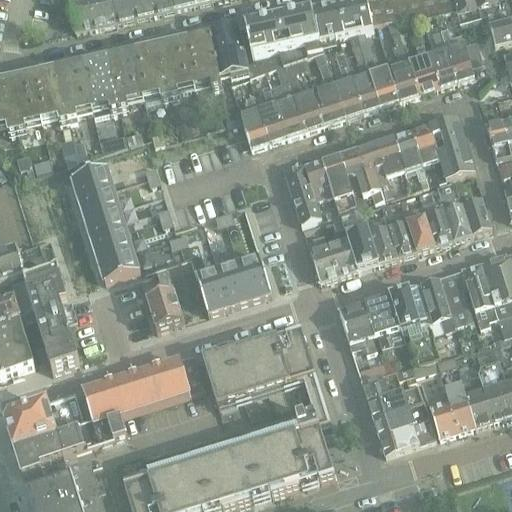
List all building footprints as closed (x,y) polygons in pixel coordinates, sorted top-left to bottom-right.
[(67,0),(77,38),(97,33),(89,0),(67,0)] [(89,0),(97,33),(99,33),(117,29),(110,0),(89,0)] [(110,0),(117,29),(135,25),(129,0),(110,0)] [(129,0),(135,25),(154,21),(156,20),(151,0),(129,0)] [(151,0),(156,20),(158,20),(177,15),(173,0),(151,0)] [(173,0),(177,15),(194,12),(191,0),(173,0)] [(191,0),(194,12),(213,7),(212,7),(214,6),(212,0),(191,0)] [(401,0),(393,2),(399,26),(411,23),(405,0),(401,0)] [(417,0),(405,0),(411,23),(422,21),(417,0)] [(440,20),(435,0),(417,0),(422,21),(423,24),(440,20)] [(452,0),(435,0),(440,20),(457,17),(452,0)] [(452,0),(457,17),(460,31),(460,32),(481,26),(474,0),(452,0)] [(511,7),(497,11),(493,0),(474,0),(481,26),(484,38),(491,36),(511,30),(511,7)] [(511,7),(511,5),(510,0),(493,0),(497,11),(511,7)] [(393,2),(380,5),(385,29),(399,26),(393,2)] [(367,4),(312,17),(319,48),(374,35),(373,31),(368,7),(367,4)] [(368,7),(373,31),(385,29),(380,5),(368,7)] [(319,48),(312,17),(272,26),(279,57),(306,51),(309,64),(322,59),(319,48)] [(279,57),(272,26),(246,32),(253,63),(279,57)] [(497,57),(511,53),(511,30),(491,36),(497,57)] [(463,43),(460,32),(460,31),(441,36),(458,90),(474,85),(463,43)] [(209,40),(210,45),(219,84),(231,82),(232,87),(249,83),(238,34),(209,40)] [(440,59),(431,62),(441,95),(458,90),(441,36),(433,39),(440,59)] [(403,71),(389,75),(400,108),(420,102),(410,68),(401,38),(392,40),(396,52),(394,53),(396,59),(399,58),(403,71)] [(219,84),(210,45),(198,48),(198,46),(192,47),(192,49),(190,50),(194,69),(184,71),(188,91),(211,86),(213,97),(222,96),(219,84)] [(163,56),(160,56),(171,107),(179,105),(177,93),(188,91),(184,71),(194,69),(190,50),(177,52),(177,51),(162,54),(163,56)] [(171,107),(160,56),(148,59),(147,57),(141,58),(141,60),(139,61),(143,81),(133,83),(138,102),(142,101),(145,113),(171,107)] [(346,89),(337,92),(347,125),(365,120),(354,86),(345,59),(337,62),(346,89)] [(326,60),(319,62),(321,68),(328,65),(326,60)] [(120,65),(108,68),(120,118),(129,116),(126,104),(138,102),(133,83),(143,81),(139,61),(126,64),(126,62),(120,63),(120,65)] [(431,62),(410,68),(420,102),(441,95),(431,62)] [(364,83),(354,86),(365,120),(382,114),(367,68),(367,67),(363,68),(365,71),(361,72),(364,83)] [(372,67),(367,68),(382,114),(400,108),(389,75),(376,79),(372,67)] [(120,118),(108,68),(97,70),(96,68),(90,70),(91,72),(88,72),(93,92),(82,94),(87,114),(94,112),(97,123),(120,118)] [(347,125),(337,92),(329,69),(321,72),(328,94),(317,98),(328,131),(347,125)] [(69,77),(58,79),(70,130),(78,128),(76,116),(87,114),(82,94),(93,92),(88,72),(75,75),(75,73),(69,75),(69,77)] [(70,130),(58,79),(46,82),(45,80),(40,81),(40,83),(38,84),(42,103),(32,105),(36,125),(58,120),(60,132),(70,130)] [(18,88),(7,90),(18,141),(27,139),(25,128),(36,125),(32,105),(42,103),(38,84),(25,87),(24,85),(18,86),(18,88)] [(18,141),(7,90),(0,91),(0,133),(8,132),(10,143),(18,141)] [(295,105),(306,139),(325,133),(313,99),(295,105)] [(236,106),(252,156),(271,150),(260,116),(258,109),(246,113),(245,109),(247,108),(245,103),(236,106)] [(306,139),(295,105),(278,110),(289,144),(306,139)] [(289,144),(278,110),(260,116),(271,150),(289,144)] [(240,120),(226,122),(228,133),(228,135),(243,132),(240,120)] [(475,177),(469,159),(458,123),(430,132),(447,186),(475,177)] [(511,125),(502,128),(511,162),(511,125)] [(497,168),(498,168),(511,164),(511,162),(502,128),(487,132),(497,168)] [(430,132),(413,138),(424,172),(434,169),(436,177),(435,177),(439,188),(447,186),(430,132)] [(424,172),(413,138),(396,143),(407,178),(409,181),(416,179),(415,175),(424,172)] [(407,178),(396,143),(359,155),(374,200),(377,209),(384,207),(380,193),(389,190),(387,184),(407,178)] [(359,155),(340,161),(351,196),(358,215),(368,212),(368,211),(366,203),(373,201),(374,200),(359,155)] [(335,205),(340,221),(358,215),(351,196),(340,161),(323,167),(335,205)] [(323,167),(305,173),(315,208),(329,203),(331,206),(335,205),(323,167)] [(321,225),(315,208),(305,173),(286,179),(302,232),(321,225)] [(108,174),(73,185),(80,207),(115,196),(108,174)] [(156,174),(146,177),(148,186),(159,182),(156,174)] [(159,182),(148,186),(151,194),(161,190),(159,182)] [(438,194),(430,197),(433,208),(423,211),(423,213),(436,253),(455,248),(445,217),(438,194)] [(483,205),(470,209),(468,201),(465,202),(462,194),(458,196),(463,211),(473,242),(492,236),(483,205)] [(115,196),(80,207),(86,227),(121,217),(115,196)] [(418,259),(408,229),(397,232),(390,210),(382,212),(386,224),(399,265),(418,259)] [(463,211),(445,217),(455,248),(473,242),(463,211)] [(405,219),(408,229),(418,259),(436,253),(423,213),(405,219)] [(169,215),(158,219),(161,227),(172,223),(169,215)] [(121,217),(86,227),(93,248),(128,237),(121,217)] [(342,225),(359,278),(380,271),(367,230),(363,218),(342,225)] [(232,219),(224,222),(227,232),(235,230),(232,219)] [(224,222),(216,224),(219,235),(227,232),(224,222)] [(172,223),(161,227),(164,235),(174,232),(172,223)] [(386,224),(367,230),(380,271),(399,265),(386,224)] [(340,284),(359,278),(342,225),(333,227),(337,238),(335,239),(336,244),(328,247),(330,253),(340,284)] [(128,237),(93,248),(99,269),(134,258),(128,237)] [(186,241),(178,244),(181,255),(189,252),(186,241)] [(178,244),(170,247),(173,257),(181,255),(178,244)] [(0,294),(48,279),(50,284),(61,280),(58,271),(52,253),(51,249),(19,260),(19,259),(0,264),(0,294)] [(321,290),(340,284),(330,253),(317,257),(314,249),(308,251),(310,260),(321,290)] [(134,258),(99,269),(106,290),(141,279),(134,258)] [(260,262),(239,269),(251,308),(273,302),(260,262)] [(511,263),(483,273),(499,325),(506,346),(511,344),(511,263)] [(239,269),(218,275),(231,315),(251,308),(239,269)] [(490,328),(499,325),(483,273),(465,278),(483,335),(492,332),(490,328)] [(218,275),(197,282),(209,322),(231,315),(218,275)] [(26,291),(35,322),(49,368),(53,381),(81,372),(63,315),(69,313),(61,286),(62,286),(61,283),(62,282),(61,280),(50,284),(26,291)] [(442,285),(457,334),(476,328),(461,280),(442,285)] [(186,330),(170,281),(143,289),(142,289),(142,291),(142,290),(148,308),(157,339),(186,330)] [(436,336),(432,337),(433,342),(457,334),(442,285),(422,292),(436,336)] [(7,309),(0,311),(0,333),(19,327),(35,322),(26,291),(4,298),(7,309)] [(418,293),(392,302),(403,336),(408,334),(420,372),(441,366),(433,342),(432,337),(418,293)] [(407,350),(403,336),(392,302),(368,309),(384,357),(407,350)] [(378,359),(374,346),(363,311),(340,318),(353,359),(364,355),(366,363),(378,359)] [(0,383),(33,373),(19,327),(0,333),(0,383)] [(301,334),(285,339),(286,341),(277,344),(291,390),(304,386),(316,382),(301,334)] [(267,398),(291,390),(277,344),(268,347),(268,344),(252,349),(267,398)] [(252,349),(237,354),(238,356),(229,359),(243,405),(267,398),(252,349)] [(229,359),(220,362),(219,359),(203,364),(218,413),(243,405),(229,359)] [(83,397),(94,430),(119,422),(204,396),(194,364),(179,366),(83,397)] [(494,429),(511,423),(511,410),(501,377),(499,371),(481,376),(479,383),(480,384),(494,429)] [(402,377),(407,393),(422,389),(416,372),(402,377)] [(511,373),(501,377),(511,410),(511,373)] [(363,390),(369,410),(402,399),(396,380),(363,390)] [(478,434),(494,429),(480,384),(467,388),(465,380),(461,381),(463,388),(478,434)] [(322,402),(316,382),(304,386),(310,406),(322,402)] [(461,440),(478,434),(463,388),(446,394),(448,399),(461,440)] [(420,394),(402,399),(369,410),(374,427),(425,411),(420,394)] [(440,446),(461,440),(448,399),(441,401),(444,411),(431,416),(440,446)] [(6,429),(15,455),(85,433),(76,402),(11,421),(6,429)] [(326,412),(322,402),(310,406),(313,416),(326,412)] [(374,427),(380,444),(431,428),(425,411),(374,427)] [(331,430),(326,412),(313,416),(315,421),(319,434),(331,430)] [(126,496),(130,511),(246,511),(306,493),(307,496),(320,492),(319,489),(336,484),(323,441),(334,438),(331,430),(319,434),(315,421),(299,426),(298,423),(265,433),(271,451),(126,496)] [(50,468),(126,444),(119,422),(94,430),(85,433),(15,455),(23,481),(51,471),(50,468)] [(431,428),(380,444),(386,463),(420,452),(436,447),(431,428)] [(32,511),(102,511),(91,475),(64,483),(67,491),(30,502),(32,511)]
